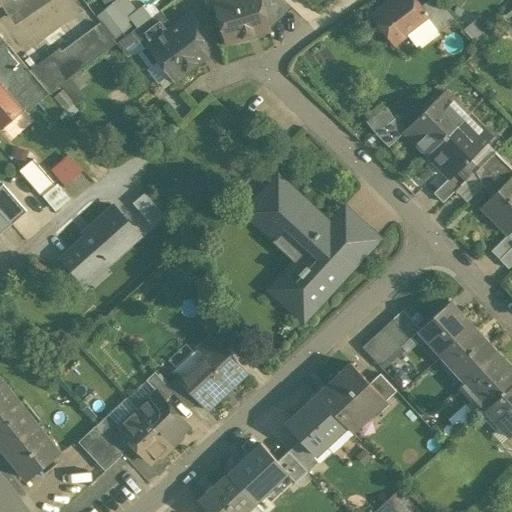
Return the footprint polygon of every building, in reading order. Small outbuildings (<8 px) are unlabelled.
[(1,0),(0,1),(10,17),(11,16),(11,15),(33,0),(1,0)] [(214,0),(213,0),(214,2),(218,1),(229,40),(225,41),(226,43),(270,29),(270,28),(261,0),(214,0)] [(292,7),(285,0),(261,0),(270,28),(272,27),(292,7)] [(415,0),(392,0),(373,14),(395,43),(407,34),(428,18),(429,17),(421,6),(415,0)] [(455,20),(437,0),(428,0),(421,6),(429,17),(428,18),(437,30),(439,32),(455,20)] [(160,9),(132,31),(145,49),(150,45),(149,44),(173,26),(160,9)] [(173,26),(149,44),(150,45),(162,61),(171,74),(175,79),(205,57),(195,44),(200,41),(194,18),(190,13),(173,26)] [(428,18),(407,34),(415,43),(419,44),(437,30),(428,18)] [(102,23),(61,53),(59,51),(48,59),(66,80),(117,42),(102,23)] [(145,49),(132,31),(117,42),(129,59),(145,49)] [(32,71),(0,34),(0,81),(23,108),(26,112),(49,92),(32,71)] [(66,80),(48,59),(32,71),(49,92),(66,80)] [(161,81),(171,74),(162,61),(151,69),(161,81)] [(23,108),(0,81),(0,123),(2,127),(23,108)] [(406,128),(406,129),(406,130),(429,153),(468,114),(445,91),(406,128)] [(376,132),(395,117),(386,105),(366,121),(376,132)] [(468,114),(429,153),(451,176),(452,177),(453,176),(457,172),(487,142),(491,138),(468,114)] [(395,117),(376,132),(389,146),(406,130),(406,129),(406,128),(395,117)] [(487,142),(457,172),(466,180),(478,168),(495,151),(487,142)] [(495,151),(478,168),(488,177),(499,188),(511,175),(511,167),(495,151)] [(52,168),(67,183),(83,167),(68,152),(52,168)] [(54,183),(34,159),(20,170),(40,194),(54,183)] [(488,177),(478,168),(466,180),(461,184),(458,188),(467,197),(488,177)] [(330,223),(306,201),(306,200),(279,175),(247,211),(306,265),(300,272),(301,274),(282,294),(306,315),(331,288),(332,289),(363,254),(340,233),(338,234),(328,225),(330,223)] [(511,229),(511,175),(499,188),(481,206),(508,234),(508,233),(511,229)] [(451,176),(434,193),(443,202),(458,188),(461,184),(453,176),(452,177),(451,176)] [(54,183),(40,194),(55,212),(69,200),(54,183)] [(27,211),(3,184),(0,186),(0,210),(12,224),(27,211)] [(114,206),(91,227),(93,230),(62,258),(81,279),(103,260),(109,266),(111,265),(108,262),(140,235),(114,206)] [(0,234),(12,224),(0,210),(0,234)] [(379,237),(356,215),(340,233),(363,254),(379,237)] [(508,234),(491,250),(500,259),(511,246),(511,237),(508,233),(508,234)] [(511,246),(500,259),(509,268),(511,265),(511,246)] [(87,286),(109,266),(103,260),(81,279),(87,286)] [(474,326),(450,300),(421,327),(419,329),(443,355),(443,354),(473,326),(474,326)] [(421,327),(403,310),(393,319),(410,337),(419,329),(421,327)] [(235,340),(214,318),(205,327),(212,334),(213,334),(226,348),(235,340)] [(410,337),(393,319),(384,327),(402,346),(411,338),(410,337)] [(473,326),(443,354),(466,380),(497,352),(473,326)] [(402,346),(384,327),(376,335),(393,355),(402,346)] [(212,334),(198,348),(206,357),(181,381),(198,400),(207,409),(248,371),(226,348),(213,334),(212,334)] [(376,335),(363,347),(381,366),(393,355),(376,335)] [(206,357),(198,348),(172,372),(181,381),(206,357)] [(466,380),(489,406),(511,384),(511,367),(497,351),(497,352),(466,380)] [(132,360),(142,370),(148,364),(139,354),(132,360)] [(351,362),(318,393),(348,426),(354,431),(387,400),(370,382),(351,362)] [(174,392),(155,371),(146,379),(157,391),(165,400),(174,392)] [(397,390),(381,373),(370,382),(387,400),(397,390)] [(60,452),(0,376),(0,442),(27,477),(27,478),(28,478),(61,452),(60,451),(60,452)] [(198,400),(181,381),(174,392),(189,408),(198,400)] [(511,384),(489,406),(481,413),(496,429),(501,425),(511,436),(511,434),(511,384)] [(165,400),(157,391),(138,408),(170,443),(189,426),(165,400)] [(318,393),(288,422),(317,453),(327,444),(324,441),(343,423),(347,427),(348,426),(318,393)] [(170,443),(138,408),(120,425),(119,426),(133,442),(151,461),(170,443)] [(133,442),(119,426),(120,425),(109,413),(96,425),(122,453),(133,442)] [(96,425),(78,441),(105,470),(123,454),(122,453),(96,425)] [(318,461),(299,441),(289,450),(308,471),(318,461)] [(260,444),(229,474),(255,501),(285,473),(286,472),(277,461),(260,444)] [(308,471),(289,450),(277,461),(286,472),(285,473),(295,483),(308,471)] [(229,474),(199,501),(209,511),(243,511),(255,501),(229,474)] [(419,511),(399,490),(376,511),(419,511)]
